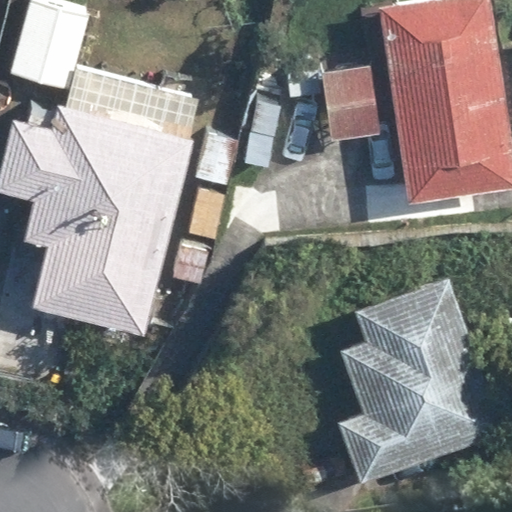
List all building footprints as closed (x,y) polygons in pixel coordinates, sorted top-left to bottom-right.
[(85,2),(77,0),(24,0),(10,63),(68,76),(85,2)] [(511,152),(491,0),(377,0),(402,187),(511,172),(511,152)] [(373,58),(327,57),(326,126),(371,126),(373,58)] [(23,299),(142,327),(151,285),(195,296),(233,131),(190,121),(197,90),(78,62),(64,123),(10,111),(0,155),(0,184),(31,191),(17,253),(33,257),(23,299)] [(446,267),(355,304),(365,327),(333,340),(358,402),(337,411),(363,473),(507,414),(446,267)]
